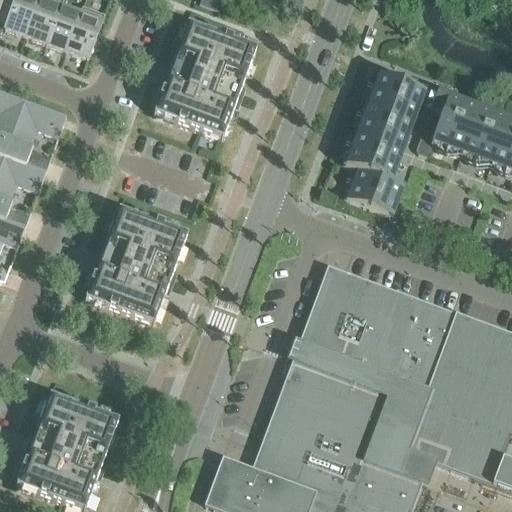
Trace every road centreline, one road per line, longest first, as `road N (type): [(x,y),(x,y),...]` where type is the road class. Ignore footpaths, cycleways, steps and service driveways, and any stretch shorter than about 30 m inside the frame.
road 1 (residential): [(511,305),(262,213)]
road 2 (residential): [(15,330),(99,108)]
road 3 (tertiary): [(262,213),(344,0)]
road 4 (tertiary): [(192,402),(262,213)]
road 5 (residential): [(192,402),(13,337)]
road 6 (residential): [(99,108),(132,19),(154,0)]
